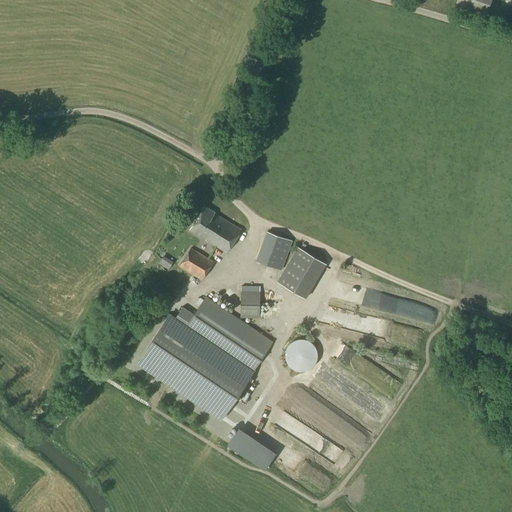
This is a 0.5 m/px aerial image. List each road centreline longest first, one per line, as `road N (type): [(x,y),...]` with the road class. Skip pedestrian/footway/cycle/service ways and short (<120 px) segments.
road 1 (track): [(99,376),(319,506),(428,367),(428,344),(455,303)]
road 2 (track): [(268,225),(511,325)]
road 3 (residential): [(0,119),(99,111),(221,160)]
road 4 (residential): [(221,160),(289,0)]
road 5 (residential): [(370,0),(511,42)]
road 6 (track): [(71,347),(99,376),(34,451)]
